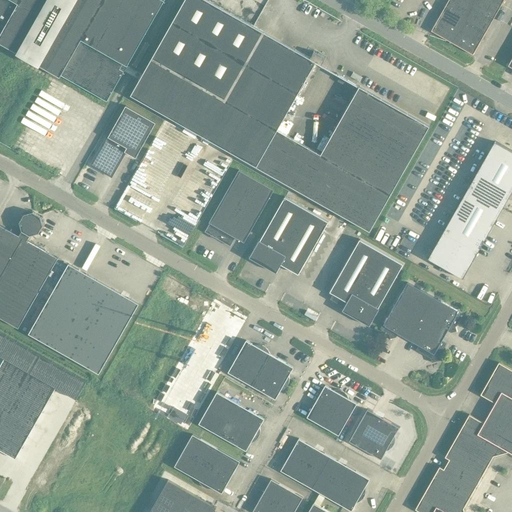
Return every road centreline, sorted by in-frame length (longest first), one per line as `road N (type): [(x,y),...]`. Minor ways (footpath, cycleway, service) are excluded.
road 1 (unclassified): [(448,417),(0,163)]
road 2 (unclassified): [(511,104),(329,0)]
road 3 (unclassified): [(448,417),(511,305)]
